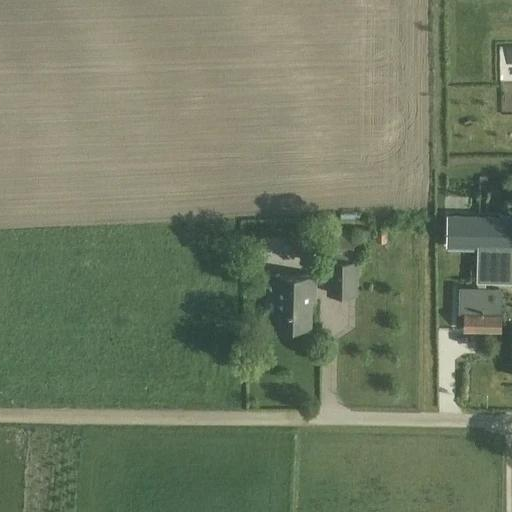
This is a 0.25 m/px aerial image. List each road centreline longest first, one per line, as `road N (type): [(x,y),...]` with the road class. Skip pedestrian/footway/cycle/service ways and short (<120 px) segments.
road 1 (track): [(0,416),(326,420)]
road 2 (unclassified): [(511,424),(326,420)]
